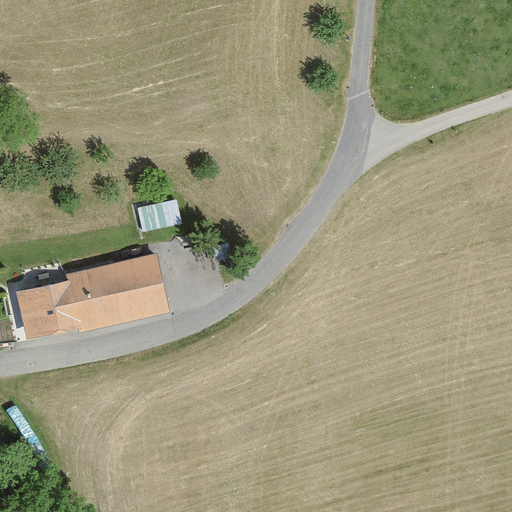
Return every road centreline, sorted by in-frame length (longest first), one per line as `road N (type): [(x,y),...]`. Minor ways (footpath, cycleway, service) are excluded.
road 1 (unclassified): [(0,357),(34,358),(162,326),(251,280),(350,149)]
road 2 (unclassified): [(350,149),(511,96)]
road 3 (unclassified): [(350,149),(365,0)]
